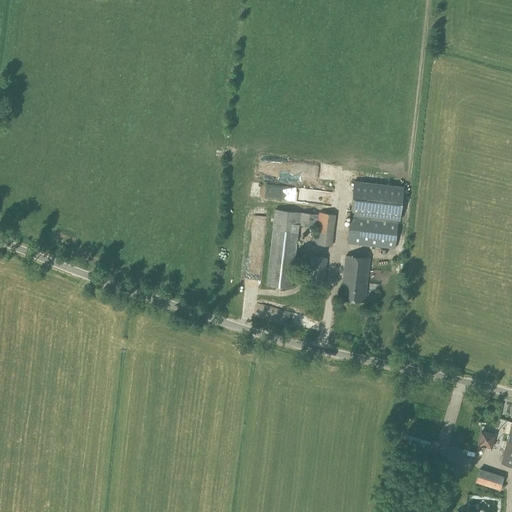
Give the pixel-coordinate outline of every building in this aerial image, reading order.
[(347,243),(395,248),(398,221),(399,221),(403,187),(354,181),(347,243)] [(264,219),(264,208),(251,208),(250,219),(264,219)] [(319,215),(275,210),(266,286),(292,289),(300,226),(317,227),(314,245),(332,246),(336,215),(319,212),(319,215)] [(328,258),(309,256),(306,284),(325,287),(328,258)] [(370,259),(346,256),(341,300),(365,302),(370,259)] [(511,467),(511,422),(500,464),(511,467)] [(480,430),(476,446),(492,449),(496,434),(480,430)] [(500,490),(504,477),(479,469),(475,482),(500,490)] [(464,511),(496,511),(497,496),(465,495),(464,511)]
